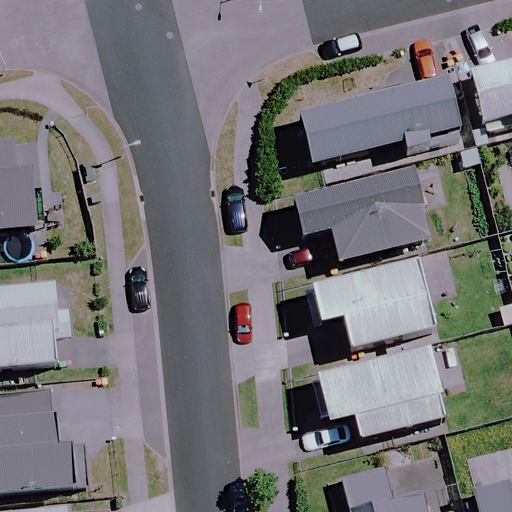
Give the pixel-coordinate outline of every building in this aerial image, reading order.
[(485,131),(511,124),(511,69),(472,79),(485,131)] [(313,175),(404,152),(407,162),(432,155),(429,146),(458,138),(446,89),(301,126),(313,175)] [(0,218),(42,214),(35,153),(22,155),(19,127),(0,128),(0,218)] [(430,246),(412,181),(294,212),(303,247),(331,240),(339,270),(430,246)] [(456,293),(448,260),(304,296),(314,334),(344,327),(352,358),(436,336),(426,300),(456,293)] [(70,341),(68,315),(59,315),(57,291),(0,295),(0,377),(58,372),(55,343),(70,341)] [(446,427),(429,355),(317,383),(329,432),(355,426),(361,448),(446,427)] [(63,442),(61,422),(0,427),(0,501),(92,493),(87,439),(63,442)] [(449,511),(438,461),(343,482),(349,511),(449,511)] [(511,511),(511,487),(468,496),(471,511),(511,511)]
